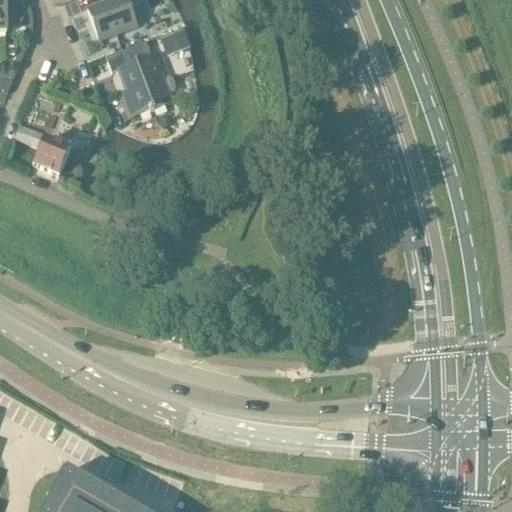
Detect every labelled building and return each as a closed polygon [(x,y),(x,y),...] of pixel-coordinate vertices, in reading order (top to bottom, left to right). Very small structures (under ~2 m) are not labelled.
[(22,24),(13,0),(0,0),(0,35),(6,36),(5,31),(22,24)] [(135,29),(128,9),(141,4),(139,0),(118,0),(119,1),(87,13),(98,43),(135,29)] [(159,40),(148,44),(151,52),(162,48),(159,40)] [(168,106),(158,80),(167,77),(159,57),(151,60),(145,45),(105,61),(111,77),(120,73),(128,95),(119,98),(128,121),(168,106)] [(42,139),(18,130),(14,142),(37,151),(42,139)] [(58,180),(69,155),(43,143),(32,169),(58,180)] [(123,511),(62,476),(45,505),(48,507),(45,511),(123,511)]
